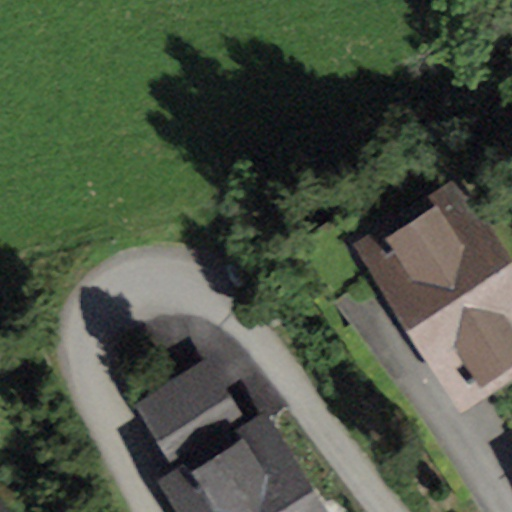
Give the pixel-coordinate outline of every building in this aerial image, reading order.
[(369,274),(456,410),(511,374),(511,251),(461,172),(364,234),(350,243),(369,274)] [(290,242),(330,301),(369,274),(350,243),(364,234),(344,206),(290,242)] [(244,422),(203,355),(132,399),(173,465),(244,422)] [(178,511),(330,511),(266,408),(244,422),(173,465),(156,475),(178,511)] [(0,511),(11,511),(0,496),(0,511)]
